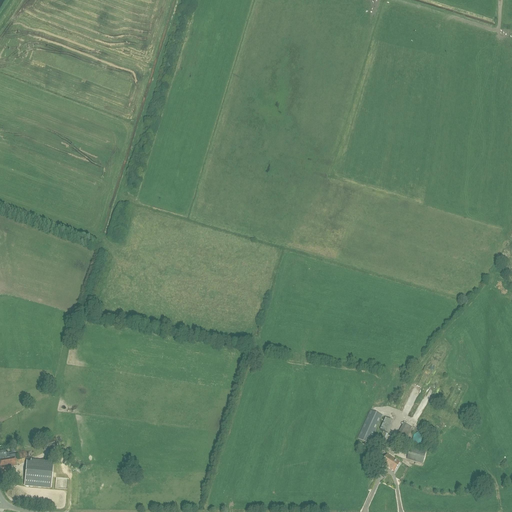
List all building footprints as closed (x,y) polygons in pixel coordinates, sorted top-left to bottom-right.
[(383,415),(371,410),(358,439),(370,444),(383,415)] [(381,430),(383,431),(376,447),(381,450),(387,437),(387,433),(388,434),(391,426),(393,422),(387,418),(381,430)] [(406,422),(397,438),(404,442),(413,426),(406,422)] [(413,443),(414,444),(416,446),(418,446),(419,446),(420,446),(422,446),(423,446),(424,445),(425,444),(427,442),(427,440),(427,438),(427,436),(426,434),(424,433),(422,432),(421,432),(419,432),(417,432),(416,433),(415,434),(413,435),(413,437),(412,438),(412,439),(413,441),(413,443)] [(401,441),(393,437),(388,445),(396,450),(401,441)] [(426,451),(411,446),(407,459),(422,463),(426,451)] [(11,467),(16,466),(14,453),(6,455),(5,450),(0,451),(0,469),(1,477),(12,475),(11,467)] [(395,471),(400,462),(387,454),(382,463),(395,471)] [(30,464),(26,464),(24,486),(51,488),(53,462),(31,460),(30,464)]
